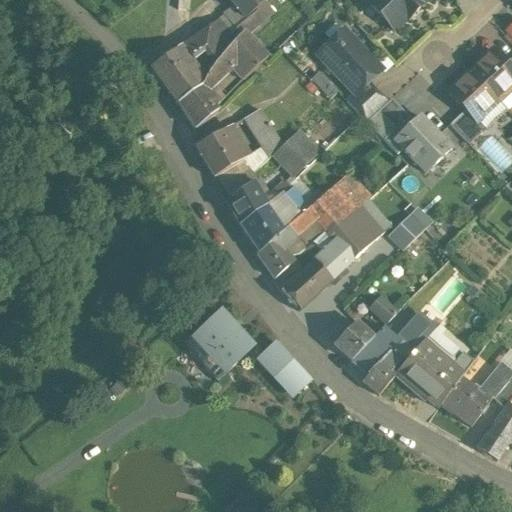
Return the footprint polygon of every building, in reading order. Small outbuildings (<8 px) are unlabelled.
[(189,0),(177,0),(177,14),(188,14),(189,0)] [(224,0),(232,9),(244,22),(269,0),(268,0),(224,0)] [(371,0),(382,11),(377,16),(393,33),(406,20),(408,22),(423,7),(421,6),(427,0),(371,0)] [(265,5),(256,13),(263,21),(272,13),(265,5)] [(244,22),(232,9),(222,19),(234,33),(241,26),(245,23),(244,22)] [(245,23),(241,26),(249,33),(263,21),(256,13),(245,23)] [(217,24),(206,32),(206,31),(176,53),(185,66),(203,53),(216,68),(234,45),(217,24)] [(373,67),(342,34),(321,55),(320,62),(352,97),(354,98),(365,87),(368,84),(362,77),(373,67)] [(216,68),(207,79),(215,88),(230,74),(241,86),(266,62),(242,36),(216,68)] [(185,66),(176,53),(150,72),(176,108),(201,88),(200,87),(185,66)] [(490,53),(469,73),(496,102),(511,86),(511,75),(507,70),(490,53)] [(496,102),(469,73),(447,95),(463,111),(474,123),(475,122),(496,102)] [(215,88),(207,79),(200,87),(201,88),(207,96),(215,88)] [(365,87),(354,98),(352,97),(344,104),(365,126),(385,107),(365,87)] [(201,88),(176,108),(194,135),(217,116),(214,112),(217,109),(210,100),(207,96),(201,88)] [(224,102),(216,94),(210,100),(217,109),(224,102)] [(385,107),(365,126),(381,143),(407,118),(391,101),(385,107)] [(463,111),(448,126),(467,146),(483,131),(475,122),(474,123),(463,111)] [(281,150),(259,114),(243,124),(260,152),(255,155),(262,168),(272,159),(281,150)] [(423,178),(450,152),(420,120),(392,145),(423,178)] [(225,135),(194,151),(212,183),(235,169),(241,165),(241,164),(225,135)] [(281,150),(272,159),(292,180),(316,156),(296,136),(281,150)] [(255,155),(241,164),(241,165),(235,169),(242,181),(250,176),(252,180),(253,178),(262,168),(255,155)] [(235,169),(214,181),(229,205),(248,190),(242,181),(235,169)] [(250,176),(242,181),(248,190),(252,187),(255,184),(252,180),(250,176)] [(286,181),(281,186),(285,190),(290,185),(286,181)] [(308,211),(304,215),(314,225),(324,236),(341,227),(360,209),(337,184),(308,211)] [(229,205),(226,207),(239,230),(266,209),(252,187),(248,190),(229,205)] [(291,192),(282,200),(299,219),(304,215),(308,211),(291,192)] [(266,209),(239,230),(257,257),(276,240),(283,234),(266,209)] [(360,209),(341,227),(324,236),(333,247),(334,246),(340,253),(346,248),(357,260),(382,236),(360,209)] [(299,219),(286,231),(295,243),(314,225),(304,215),(299,219)] [(410,217),(387,240),(401,255),(424,232),(410,217)] [(295,243),(286,251),(285,251),(284,255),(289,262),(299,259),(301,257),(324,236),(314,225),(295,243)] [(295,243),(286,231),(283,234),(276,240),(285,251),(286,251),(295,243)] [(324,236),(301,257),(299,259),(299,261),(308,270),(312,266),(333,247),(324,236)] [(285,251),(276,240),(257,257),(255,259),(273,284),(286,273),(289,262),(284,255),(285,251)] [(333,247),(312,266),(330,285),(357,260),(346,248),(340,253),(334,246),(333,247)] [(308,270),(282,294),(281,294),(280,295),(298,316),(330,285),(312,266),(308,270)] [(465,280),(457,290),(464,297),(473,287),(465,280)] [(395,319),(377,303),(368,313),(371,316),(385,329),(395,319)] [(419,320),(405,308),(395,319),(403,327),(409,332),(419,320)] [(254,351),(220,315),(184,348),(218,384),(254,351)] [(403,327),(395,319),(385,329),(388,332),(394,337),(403,327)] [(419,320),(409,332),(412,335),(399,348),(412,358),(422,346),(433,333),(419,320)] [(354,326),(331,350),(349,366),(371,342),(354,326)] [(387,358),(371,342),(349,366),(366,381),(387,358)] [(448,370),(422,346),(412,358),(403,368),(395,377),(394,379),(425,405),(451,373),(448,370)] [(273,382),(290,366),(273,348),(256,364),(273,382)] [(412,358),(399,348),(391,356),(397,362),(403,368),(412,358)] [(397,362),(391,356),(388,358),(394,364),(397,362)] [(459,357),(448,370),(451,373),(460,381),(461,381),(471,367),(459,357)] [(387,358),(366,381),(361,388),(377,401),(381,395),(381,394),(394,379),(395,377),(389,371),(394,364),(388,358),(387,358)] [(511,377),(511,378),(498,367),(477,393),(473,390),(469,394),(458,385),(438,410),(439,411),(467,434),(490,406),(500,414),(506,407),(511,399),(511,377)] [(451,373),(425,405),(436,415),(439,411),(438,410),(458,385),(461,381),(460,381),(451,373)] [(511,402),(507,408),(506,407),(474,455),(494,465),(511,439),(511,402)] [(257,493),(246,505),(254,511),(264,511),(271,505),(257,493)]
